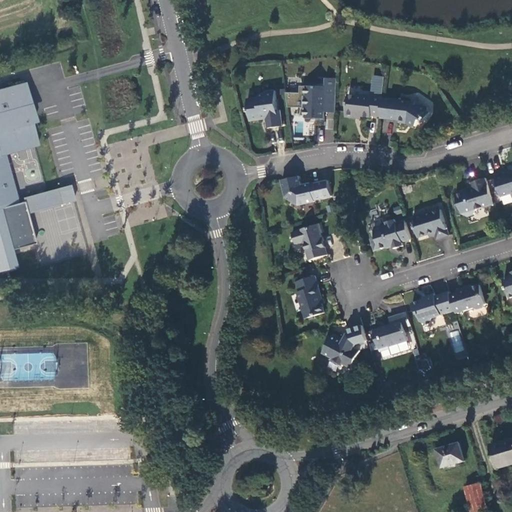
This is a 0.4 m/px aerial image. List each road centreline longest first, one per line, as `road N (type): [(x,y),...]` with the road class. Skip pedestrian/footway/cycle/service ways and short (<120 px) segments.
road 1 (residential): [(236,173),(335,158),(426,162),(511,137)]
road 2 (unclassified): [(215,209),(229,278),(216,380),(232,421)]
road 3 (unclassified): [(167,0),(202,153)]
road 4 (secondary): [(473,412),(339,453)]
road 5 (residential): [(511,248),(383,287)]
